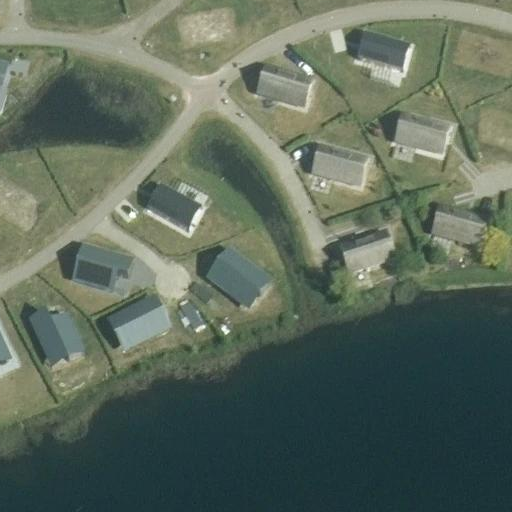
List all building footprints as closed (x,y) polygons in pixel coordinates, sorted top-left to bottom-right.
[(364,37),(357,63),(402,76),(410,49),(364,37)] [(0,101),(10,69),(0,65),(0,101)] [(275,75),(266,73),(259,98),(305,111),(313,87),(282,77),(283,75),(276,73),(275,75)] [(396,146),(443,159),(450,134),(419,125),(420,123),(413,121),(412,123),(403,121),(396,146)] [(328,154),(320,152),(313,177),(360,189),(367,164),(336,156),(336,153),(329,151),(328,154)] [(189,236),(203,212),(162,189),(148,213),(189,236)] [(450,215),(441,213),(434,238),(481,251),(488,226),(457,217),(458,214),(451,212),(450,215)] [(350,250),(341,253),(349,277),(395,262),(387,238),(357,248),(356,245),(349,247),(350,250)] [(133,267),(122,264),(91,255),(86,270),(79,268),(75,284),(114,295),(118,279),(129,282),(133,267)] [(230,255),(211,277),(250,314),(270,293),(230,255)] [(166,308),(112,326),(122,356),(174,339),(166,308)] [(46,318),(32,325),(51,365),(65,358),(69,364),(83,358),(66,321),(51,328),(46,318)] [(0,361),(9,358),(0,338),(0,361)]
